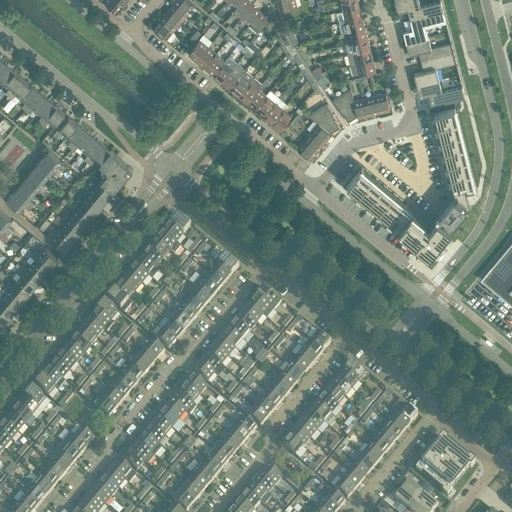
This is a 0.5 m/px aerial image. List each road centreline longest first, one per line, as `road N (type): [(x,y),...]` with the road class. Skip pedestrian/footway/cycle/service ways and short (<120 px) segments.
road 1 (residential): [(57,511),(266,263),(349,334)]
road 2 (tertiary): [(464,0),(499,139),(498,166),(485,217),(422,297)]
road 3 (tertiary): [(179,174),(385,343)]
road 4 (residential): [(316,190),(353,143),(413,127),(382,0)]
road 5 (residential): [(316,190),(132,32)]
road 6 (residential): [(215,511),(272,441),(270,427),(349,334)]
road 7 (tertiary): [(0,25),(168,164)]
road 8 (residential): [(0,386),(125,227)]
road 9 (tertiary): [(422,297),(306,202)]
road 10 (tertiary): [(397,354),(510,449)]
road 11 (tertiary): [(435,307),(511,196)]
road 12 (residential): [(361,511),(434,411)]
